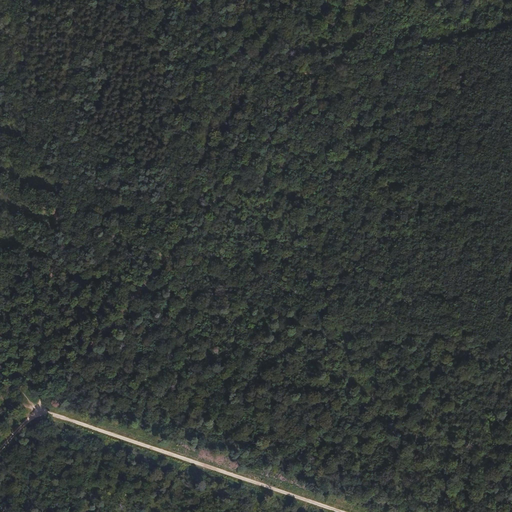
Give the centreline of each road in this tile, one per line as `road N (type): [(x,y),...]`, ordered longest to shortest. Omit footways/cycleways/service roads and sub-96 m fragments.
road 1 (track): [(388,0),(39,407)]
road 2 (track): [(0,265),(511,342)]
road 3 (track): [(76,0),(39,407)]
road 4 (track): [(189,0),(243,64),(264,74),(511,26)]
road 5 (track): [(39,407),(342,511)]
